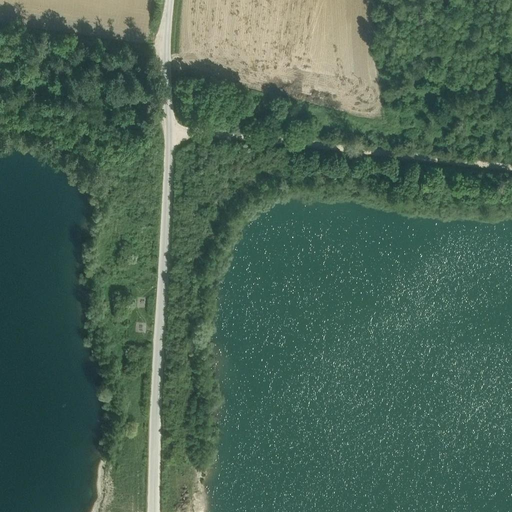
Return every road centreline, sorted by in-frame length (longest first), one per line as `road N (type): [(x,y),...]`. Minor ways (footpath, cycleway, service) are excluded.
road 1 (unclassified): [(169,0),(155,511)]
road 2 (track): [(169,126),(511,166)]
